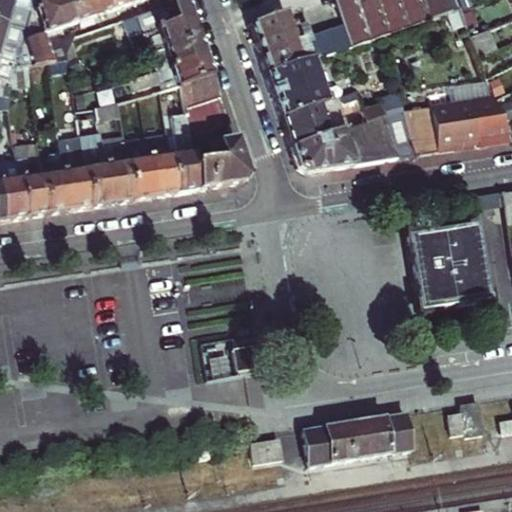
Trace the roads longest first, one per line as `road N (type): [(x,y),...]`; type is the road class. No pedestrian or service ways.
road 1 (residential): [(270,211),(296,395),(511,362)]
road 2 (residential): [(270,211),(0,253)]
road 3 (residential): [(511,169),(270,211)]
road 4 (residential): [(207,0),(270,211)]
road 5 (unknown): [(491,172),(511,291)]
